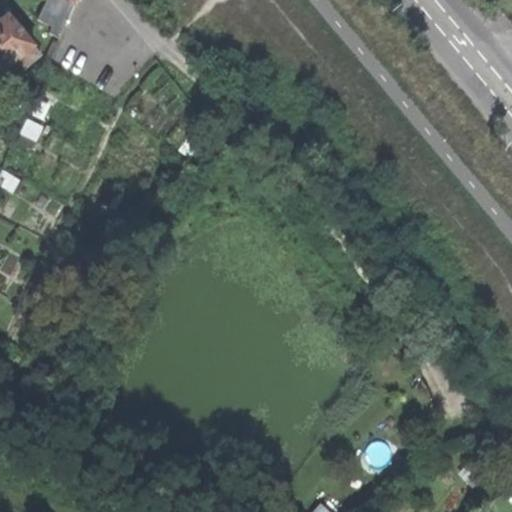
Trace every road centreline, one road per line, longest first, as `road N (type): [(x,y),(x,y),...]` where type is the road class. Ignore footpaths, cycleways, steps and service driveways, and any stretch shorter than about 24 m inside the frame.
road 1 (track): [(161,43),(255,123),(418,346),(511,436)]
road 2 (secondary): [(425,0),(511,103)]
